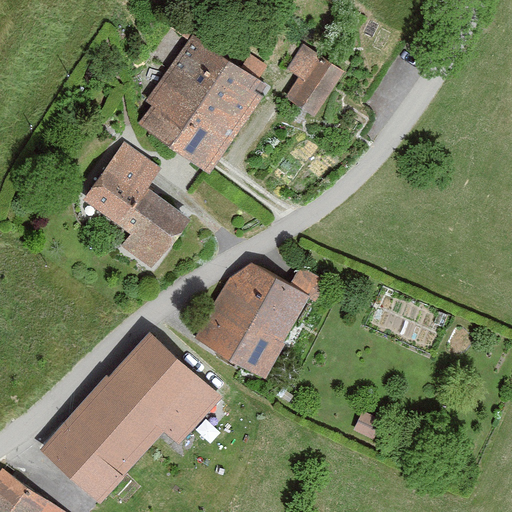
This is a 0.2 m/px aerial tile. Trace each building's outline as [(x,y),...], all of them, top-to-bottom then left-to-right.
[(267,78),(189,26),(146,91),(152,95),(137,117),(209,165),(267,78)] [(312,42),(282,89),(312,107),(341,60),(312,42)] [(159,157),(121,133),(83,192),(131,223),(120,240),(151,261),(187,206),(145,178),(159,157)] [(257,255),(228,271),(197,327),(261,362),(306,280),(316,285),(323,273),(294,258),(287,271),(257,255)] [(223,389),(147,320),(38,439),(97,493),(162,422),(179,438),(223,389)] [(70,511),(73,509),(0,462),(0,502),(15,511),(70,511)]
